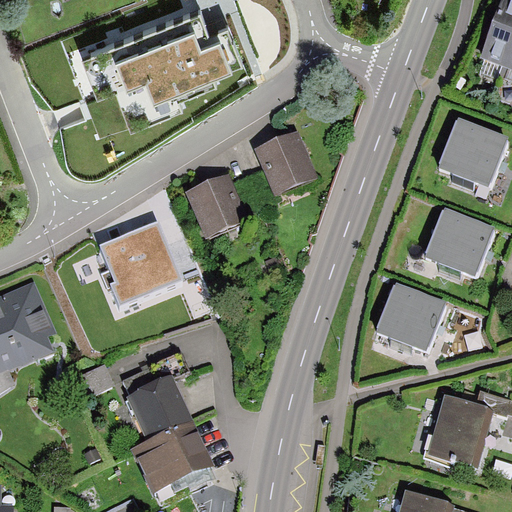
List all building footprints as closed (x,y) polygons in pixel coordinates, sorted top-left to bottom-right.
[(505,70),(511,51),(511,1),(509,0),(505,0),(482,61),(505,70)] [(183,39),(172,8),(64,47),(79,86),(98,79),(111,114),(160,96),(144,53),(183,39)] [(510,141),(459,120),(438,171),(490,192),(510,141)] [(320,180),(299,133),(257,151),(265,170),(274,190),(278,198),(320,180)] [(265,170),(232,186),(241,206),(274,190),(265,170)] [(232,186),(228,177),(185,195),(205,243),(248,225),(241,206),(232,186)] [(497,231),(446,210),(425,262),(477,282),(497,231)] [(189,283),(164,223),(95,252),(103,270),(97,273),(111,307),(117,305),(119,312),(189,283)] [(54,331),(34,284),(0,298),(0,373),(53,351),(46,335),(54,331)] [(447,305),(396,285),(376,337),(427,357),(447,305)] [(108,344),(101,326),(84,332),(91,351),(108,344)] [(115,386),(106,366),(79,377),(88,398),(115,386)] [(195,425),(173,379),(128,400),(150,446),(195,425)] [(511,401),(480,393),(477,407),(476,410),(492,415),(506,419),(511,401)] [(477,407),(445,398),(434,440),(431,439),(426,459),(451,466),(452,462),(478,469),(492,415),(476,410),(477,407)] [(215,469),(195,425),(150,446),(134,453),(154,497),(215,469)] [(455,506),(405,493),(400,511),(461,511),(454,510),(455,506)]
